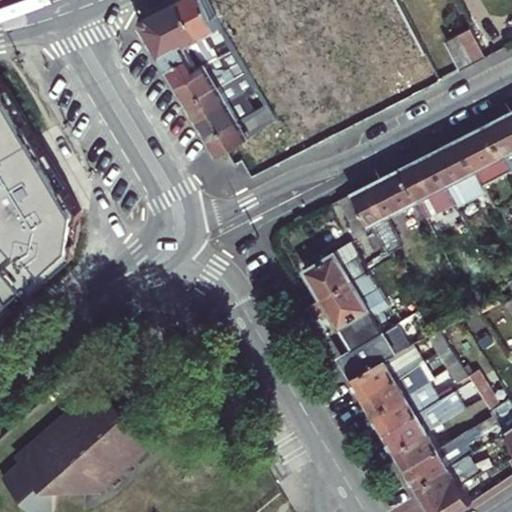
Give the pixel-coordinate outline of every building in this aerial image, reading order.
[(188,43),(203,35),(184,0),(167,0),(146,11),(141,24),(168,68),(194,53),(188,43)] [(228,37),(208,0),(184,0),(203,35),(204,34),(211,46),(212,46),(228,37)] [(471,28),(459,34),(473,64),(486,57),(471,28)] [(473,64),(459,34),(447,41),(461,70),(473,64)] [(168,68),(178,86),(212,67),(208,61),(201,64),(194,53),(168,68)] [(235,67),(238,73),(246,68),(243,63),(235,67)] [(178,86),(188,102),(221,83),(212,67),(178,86)] [(221,83),(188,102),(199,120),(248,90),(248,88),(255,84),(246,68),(238,73),(221,83)] [(81,208),(0,72),(0,320),(74,255),(81,208)] [(255,84),(248,88),(248,90),(199,120),(209,136),(266,102),(259,90),(255,84)] [(318,141),(338,131),(319,97),(300,108),(318,141)] [(266,102),(209,136),(219,154),(226,149),(254,133),(276,120),(266,102)] [(511,110),(488,123),(504,153),(511,149),(511,110)] [(459,138),(475,168),(482,182),(511,167),(504,153),(488,123),(459,138)] [(459,138),(431,152),(446,183),(475,168),(459,138)] [(401,167),(417,198),(446,183),(431,152),(401,167)] [(401,167),(352,193),(368,223),(373,221),(388,251),(402,245),(387,214),(417,198),(401,167)] [(368,223),(352,193),(338,199),(355,230),(368,223)] [(353,242),(337,252),(344,264),(360,255),(353,242)] [(306,270),(323,299),(370,271),(360,255),(344,264),(337,252),(306,270)] [(331,312),(354,350),(385,332),(401,322),(370,271),(323,299),(311,307),(318,320),(331,312)] [(352,377),(388,358),(398,353),(411,346),(398,324),(385,332),(354,350),(341,358),(352,377)] [(364,397),(420,363),(414,354),(393,367),(388,358),(352,377),(364,397)] [(364,397),(374,413),(408,392),(404,384),(425,372),(420,363),(364,397)] [(105,383),(73,411),(77,411),(80,408),(124,410),(128,414),(130,412),(105,383)] [(385,432),(441,399),(436,390),(414,402),(408,392),(374,413),(385,432)] [(385,432),(395,449),(451,416),(441,399),(385,432)] [(511,421),(501,405),(491,411),(494,415),(505,432),(511,441),(511,421)] [(77,411),(73,411),(23,454),(26,457),(5,475),(34,508),(56,510),(57,486),(99,489),(155,440),(130,412),(128,414),(124,410),(80,408),(77,411)] [(406,467),(462,434),(451,416),(395,449),(406,467)] [(406,467),(417,485),(451,464),(446,456),(468,443),(462,434),(406,467)] [(451,464),(417,485),(428,503),(479,472),(468,454),(451,464)] [(456,511),(494,487),(483,469),(479,472),(428,503),(432,511),(456,511)]
